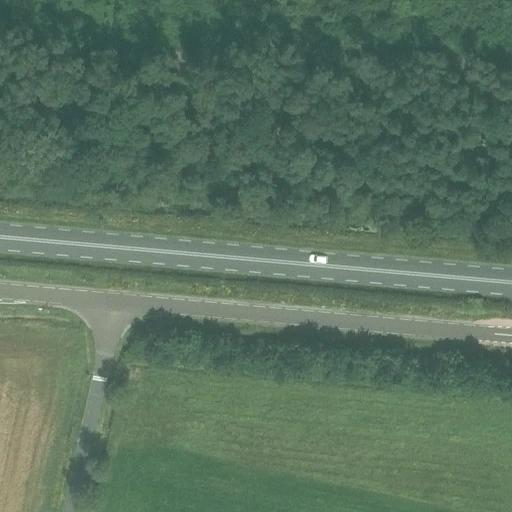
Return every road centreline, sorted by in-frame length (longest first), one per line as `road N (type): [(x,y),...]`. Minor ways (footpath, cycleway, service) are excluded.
road 1 (primary): [(511,283),(0,237)]
road 2 (unclassified): [(511,336),(115,301)]
road 3 (unclassified): [(70,511),(115,301)]
